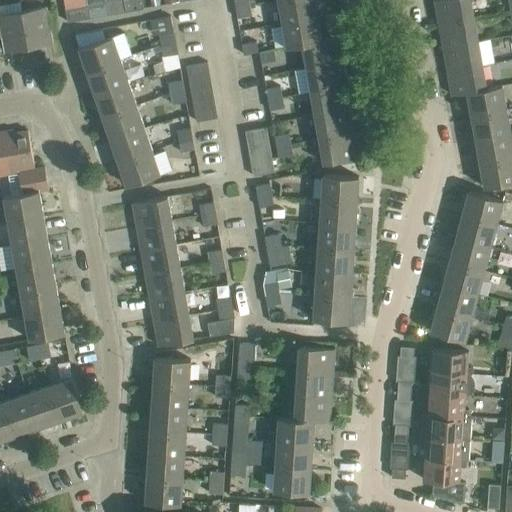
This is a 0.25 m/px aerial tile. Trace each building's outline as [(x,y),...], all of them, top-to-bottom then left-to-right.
[(109,14),(106,0),(99,2),(98,0),(87,0),(88,4),(89,4),(91,17),(109,14)] [(126,11),(124,0),(106,0),(109,14),(126,11)] [(142,0),(124,0),(126,11),(144,8),(142,0)] [(318,17),(315,0),(279,0),(283,23),(318,17)] [(435,0),(439,23),(475,17),(471,0),(435,0)] [(89,4),(88,4),(66,8),(68,22),(91,17),(89,4)] [(252,15),(250,4),(236,7),(238,18),(252,15)] [(47,6),(23,11),(29,46),(54,41),(47,6)] [(29,46),(23,11),(0,15),(0,14),(0,26),(2,35),(5,50),(29,46)] [(322,39),(318,17),(283,23),(287,46),(302,44),(322,39)] [(479,40),(475,17),(439,23),(444,47),(479,40)] [(176,42),(174,31),(160,34),(162,44),(176,42)] [(121,59),(113,36),(79,47),(87,70),(121,59)] [(338,37),(322,39),(302,44),(307,68),(342,61),(338,37)] [(483,64),(479,40),(444,47),(448,70),(483,64)] [(257,41),(242,43),(244,54),(258,52),(257,41)] [(181,67),(176,42),(162,44),(166,70),(181,67)] [(260,51),(262,62),(276,60),(274,49),(260,51)] [(129,82),(125,70),(138,65),(134,55),(121,59),(87,70),(96,93),(129,82)] [(187,65),(189,76),(210,73),(208,61),(187,65)] [(346,85),(342,61),(307,68),(311,91),(346,85)] [(487,88),(483,64),(448,70),(452,95),(468,92),(487,88)] [(212,84),(210,73),(189,76),(191,87),(212,84)] [(169,82),(171,93),(185,90),(183,79),(169,82)] [(137,104),(129,82),(96,93),(103,116),(137,104)] [(214,95),(212,84),(191,87),(193,99),(214,95)] [(351,109),(346,85),(311,91),(315,115),(351,109)] [(503,85),(487,88),(468,92),(472,115),(507,109),(503,85)] [(283,96),(281,86),(267,88),(269,99),(283,96)] [(187,101),(185,90),(171,93),(173,103),(187,101)] [(216,106),(214,95),(193,99),(195,110),(216,106)] [(285,107),(283,96),(269,99),(270,110),(285,107)] [(145,127),(137,104),(103,116),(111,139),(145,127)] [(218,117),(216,106),(195,110),(197,121),(218,117)] [(355,132),(351,109),(315,115),(320,138),(355,132)] [(511,132),(507,109),(472,115),(476,139),(511,132)] [(153,150),(145,127),(111,139),(119,161),(153,150)] [(177,130),(179,140),(193,138),(191,127),(177,130)] [(269,138),(267,127),(246,130),(248,142),(269,138)] [(4,131),(0,131),(0,158),(3,175),(19,172),(23,193),(40,190),(49,189),(45,166),(35,167),(29,130),(5,134),(4,131)] [(359,156),(355,132),(320,138),(324,163),(359,156)] [(511,156),(511,135),(511,132),(476,139),(481,162),(511,156)] [(290,145),(288,135),(274,137),(276,148),(290,145)] [(195,149),(193,138),(179,140),(181,151),(195,149)] [(271,149),(269,138),(248,142),(250,153),(271,149)] [(292,156),(290,145),(276,148),(278,158),(292,156)] [(273,160),(271,149),(250,153),(252,164),(273,160)] [(161,173),(153,150),(119,161),(127,185),(161,173)] [(511,181),(511,156),(481,162),(485,187),(511,181)] [(275,171),(273,160),(252,164),(254,175),(275,171)] [(324,174),(322,198),(358,201),(359,176),(324,174)] [(272,193),(270,183),(256,185),(258,196),(272,193)] [(44,214),(40,190),(23,193),(4,197),(8,221),(44,214)] [(469,190),(462,214),(497,223),(503,199),(469,190)] [(274,204),(272,193),(258,196),(260,207),(274,204)] [(172,220),(168,195),(133,202),(137,226),(172,220)] [(356,225),(358,201),(322,198),(320,222),(356,225)] [(216,212),(214,202),(202,203),(200,204),(202,214),(216,212)] [(218,223),(216,212),(202,214),(204,225),(218,223)] [(48,238),(44,214),(8,221),(13,244),(48,238)] [(497,223),(462,214),(456,237),(491,246),(497,223)] [(177,244),(172,220),(137,226),(142,250),(177,244)] [(354,249),(356,225),(320,222),(319,246),(354,249)] [(279,232),(265,235),(268,250),(282,247),(279,232)] [(223,248),(220,235),(208,238),(210,251),(208,251),(210,262),(225,259),(223,248)] [(491,246),(456,237),(450,260),(484,270),(491,246)] [(52,261),(48,238),(13,244),(17,268),(52,261)] [(181,267),(177,244),(142,250),(146,273),(181,267)] [(353,273),(354,249),(319,246),(317,270),(353,273)] [(285,262),(282,247),(268,250),(270,265),(285,262)] [(226,270),(225,259),(210,262),(212,273),(226,270)] [(478,293),(484,270),(450,260),(444,283),(478,293)] [(57,285),(52,261),(17,268),(21,291),(57,285)] [(185,291),(181,267),(146,273),(150,297),(185,291)] [(351,297),(353,273),(317,270),(316,294),(351,297)] [(280,292),(278,281),(264,283),(266,294),(280,292)] [(478,293),(444,283),(438,307),(472,316),(478,293)] [(61,309),(57,285),(21,291),(25,315),(61,309)] [(190,314),(185,291),(150,297),(155,321),(190,314)] [(282,302),(280,292),(266,294),(268,305),(282,302)] [(350,321),(351,297),(316,294),(314,319),(350,321)] [(233,307),(231,295),(217,298),(219,309),(233,307)] [(234,331),(235,317),(233,307),(219,309),(221,320),(208,322),(211,335),(234,331)] [(466,340),(472,316),(438,307),(431,330),(466,340)] [(65,333),(61,309),(25,315),(30,339),(65,333)] [(194,339),(190,314),(155,321),(159,345),(194,339)] [(511,338),(511,326),(504,325),(501,335),(511,338)] [(49,342),(38,344),(40,358),(51,356),(49,342)] [(240,342),(239,367),(253,368),(254,343),(240,342)] [(40,358),(38,344),(27,346),(30,360),(40,358)] [(300,346),(298,370),(334,373),(335,348),(300,346)] [(415,346),(402,346),(401,346),(400,355),(414,356),(415,346)] [(468,350),(433,348),(431,370),(472,373),(472,366),(467,366),(468,350)] [(155,356),(154,381),(190,383),(191,359),(155,356)] [(56,362),(45,366),(48,375),(59,372),(56,362)] [(252,378),(253,368),(239,367),(238,378),(252,378)] [(332,397),(334,373),(298,370),(297,394),(332,397)] [(475,377),(472,373),(431,370),(430,392),(465,394),(470,395),(474,391),(476,387),(476,382),(475,377)] [(217,374),(217,385),(231,386),(232,375),(217,374)] [(85,410),(73,377),(50,385),(61,419),(85,410)] [(399,380),(398,390),(411,391),(412,381),(399,380)] [(188,407),(190,383),(154,381),(152,405),(188,407)] [(61,419),(50,385),(27,393),(39,426),(61,419)] [(230,397),(231,386),(217,385),(216,396),(230,397)] [(411,400),(411,391),(398,390),(397,399),(411,400)] [(463,410),(465,394),(430,392),(428,413),(428,414),(468,416),(469,410),(463,410)] [(39,426),(27,393),(4,400),(16,434),(39,426)] [(330,421),(332,397),(297,394),(295,419),(315,420),(330,421)] [(0,439),(16,434),(4,400),(0,401),(0,439)] [(236,404),(235,415),(250,416),(250,405),(236,404)] [(186,431),(188,407),(152,405),(151,429),(186,431)] [(472,417),(468,416),(428,414),(428,413),(422,413),(421,435),(471,438),(472,417)] [(249,427),(250,416),(235,415),(234,426),(249,427)] [(315,420),(295,419),(279,418),(277,441),(313,444),(315,420)] [(214,422),(213,433),(228,434),(228,423),(214,422)] [(396,423),(395,433),(409,434),(409,424),(396,423)] [(493,428),(492,439),(504,440),(505,428),(493,428)] [(184,455),(186,431),(151,429),(149,453),(184,455)] [(227,445),(228,434),(213,433),(213,444),(227,445)] [(408,443),(409,434),(395,433),(394,442),(408,443)] [(469,460),(471,438),(421,435),(419,456),(425,456),(425,457),(465,459),(469,460)] [(311,468),(313,444),(277,441),(276,465),(311,468)] [(233,452),(232,463),(246,464),(247,453),(233,452)] [(182,479),(184,455),(149,453),(147,477),(182,479)] [(464,472),(465,459),(425,457),(424,479),(434,479),(433,494),(464,502),(466,482),(459,481),(459,471),(464,472)] [(245,475),(246,464),(232,463),(231,474),(245,475)] [(310,492),(311,468),(276,465),(274,490),(310,492)] [(392,476),(406,477),(406,468),(393,467),(392,476)] [(211,470),(210,481),(224,482),(225,471),(211,470)] [(181,504),(182,479),(147,477),(146,501),(149,502),(178,504),(181,504)] [(224,493),(224,482),(210,481),(209,492),(224,493)] [(487,507),(499,508),(501,488),(501,484),(489,483),(487,507)] [(177,511),(178,504),(149,502),(148,511),(177,511)] [(239,502),(238,511),(255,511),(257,503),(239,502)]
